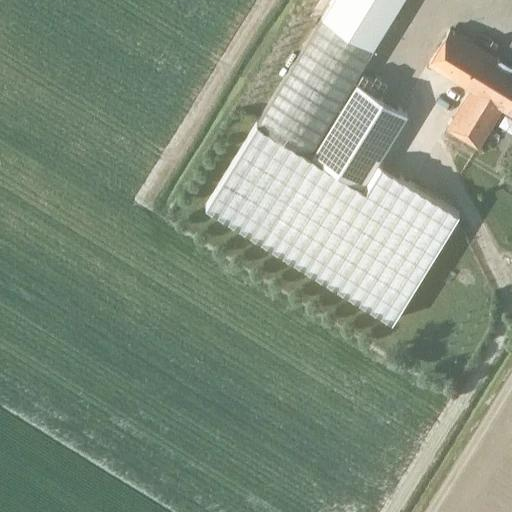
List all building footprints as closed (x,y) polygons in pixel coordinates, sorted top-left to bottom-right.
[(308,152),(401,0),(329,0),(321,15),(256,120),(308,152)] [(511,114),(511,66),(449,27),(428,61),(470,88),(446,127),(477,146),(501,107),(511,114)] [(356,81),(311,154),(360,184),(375,160),(405,111),(356,81)] [(311,154),(308,152),(256,120),(204,204),(390,318),(457,210),(375,160),(360,184),(311,154)] [(511,192),(499,184),(492,194),(511,207),(511,206),(511,192)]
